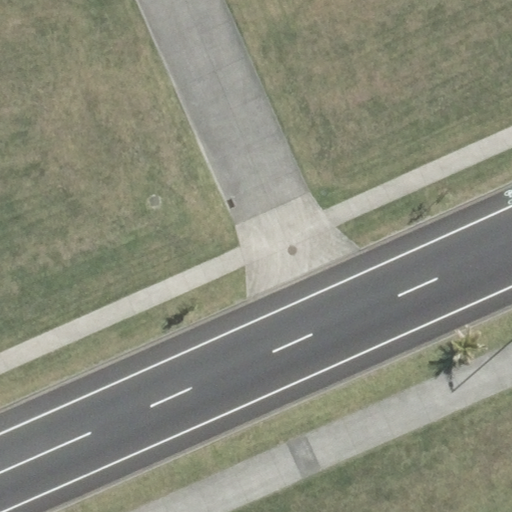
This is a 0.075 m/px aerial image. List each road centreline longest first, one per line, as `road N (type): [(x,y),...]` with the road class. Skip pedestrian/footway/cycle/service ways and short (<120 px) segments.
road 1 (tertiary): [(0,472),(334,325)]
road 2 (residential): [(179,0),(334,325)]
road 3 (tertiary): [(334,325),(511,248)]
